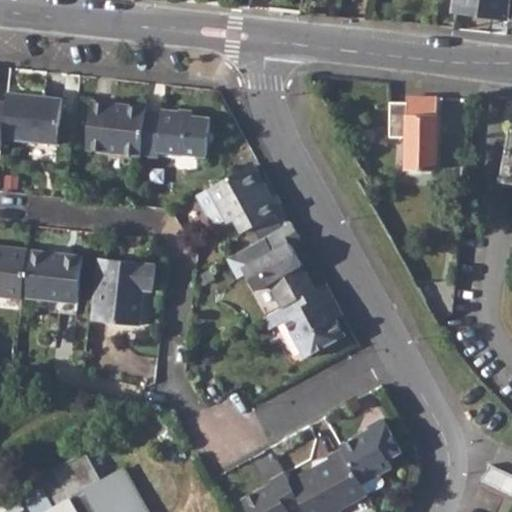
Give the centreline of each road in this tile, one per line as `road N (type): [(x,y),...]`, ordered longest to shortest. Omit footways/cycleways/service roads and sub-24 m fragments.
road 1 (residential): [(394,345),(226,437),(193,414),(169,372),(178,255),(166,232),(150,223),(31,210)]
road 2 (residential): [(394,345),(271,118),(264,96),(268,37)]
road 3 (tertiary): [(268,37),(0,8)]
road 4 (tertiary): [(511,64),(268,37)]
road 5 (residential): [(434,511),(445,476),(442,430),(394,345)]
